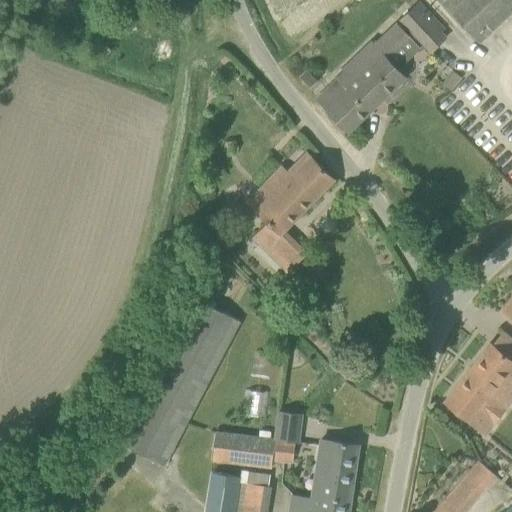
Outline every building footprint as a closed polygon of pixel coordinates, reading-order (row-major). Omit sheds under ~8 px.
[(511,0),(438,0),(477,43),(511,11),(511,0)] [(444,40),(415,6),(399,20),(429,54),(444,40)] [(318,98),(348,132),(406,77),(387,58),(410,36),(397,23),(374,44),(318,98)] [(308,69),(300,76),(310,87),(317,80),(308,69)] [(450,72),(439,85),(448,93),(459,80),(450,72)] [(284,275),(298,288),(309,275),(296,263),(304,255),(282,233),(334,180),(311,157),(292,177),(282,167),(247,201),(269,223),(253,239),(287,272),(284,275)] [(511,297),(501,311),(511,320),(511,297)] [(119,443),(165,466),(241,323),(196,299),(119,443)] [(511,388),(511,342),(499,333),(446,401),(471,421),(487,434),(511,401),(511,390),(511,388)] [(246,412),(266,414),(268,391),(248,390),(246,412)] [(302,412),(275,409),(272,436),(213,429),(210,460),(270,467),(271,459),(292,461),(295,440),(298,441),(302,412)] [(317,464),(313,494),(350,501),(358,445),(321,439),(317,464)] [(466,511),(497,476),(479,460),(435,511),(466,511)] [(210,468),(202,511),(207,511),(265,511),(271,484),(267,483),(269,472),(242,466),(240,474),(210,468)] [(348,511),(350,501),(313,494),(312,498),(305,497),(302,511),(348,511)]
